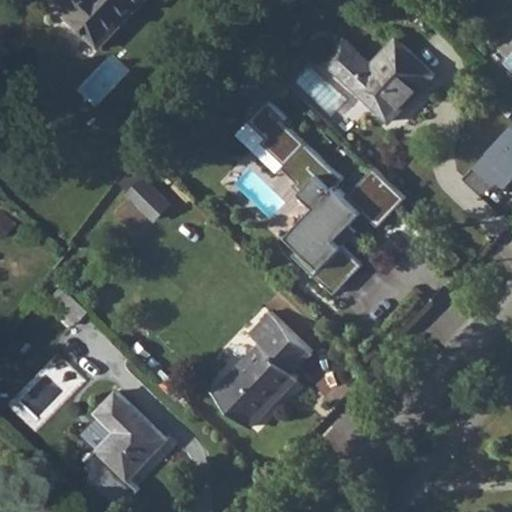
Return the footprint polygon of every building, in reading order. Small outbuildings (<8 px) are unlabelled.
[(65,0),(74,9),(69,13),(102,45),(143,0),(65,0)] [(328,58),(365,92),(393,119),(437,72),(400,38),(376,64),(348,38),(328,58)] [(288,238),(343,289),(368,262),(345,240),(375,208),(307,144),(291,162),(311,181),(304,188),(321,204),(288,238)] [(132,192),(159,219),(177,201),(150,174),(132,192)] [(58,288),(47,300),(71,323),(83,311),(58,288)] [(274,310),(254,330),(265,342),(218,391),(254,424),(301,375),(296,370),(315,349),(274,310)] [(121,390),(101,410),(120,429),(102,449),(131,478),(169,437),(121,390)]
